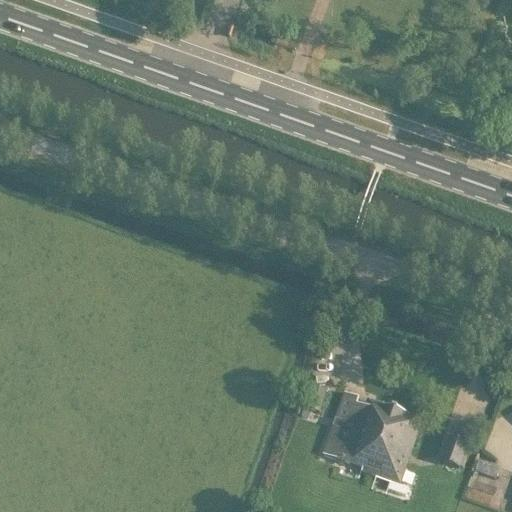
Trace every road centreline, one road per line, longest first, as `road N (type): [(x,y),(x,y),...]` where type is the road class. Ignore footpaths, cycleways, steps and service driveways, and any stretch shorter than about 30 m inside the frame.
road 1 (primary): [(511,192),(0,11)]
road 2 (unclassified): [(511,308),(0,129)]
